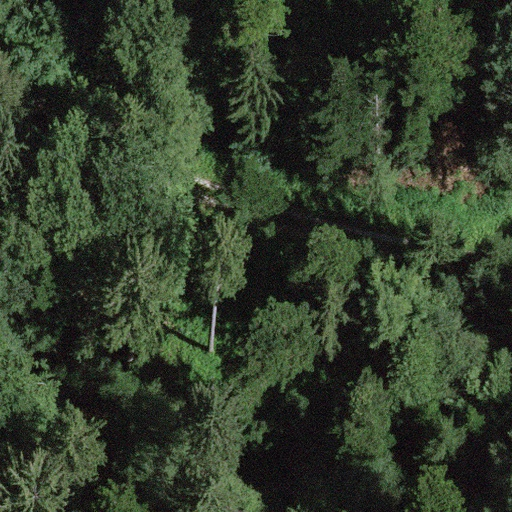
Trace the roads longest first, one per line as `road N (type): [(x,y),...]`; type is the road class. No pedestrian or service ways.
road 1 (track): [(511,259),(279,214),(0,93)]
road 2 (track): [(511,121),(480,88),(463,39),(482,16),(511,5)]
